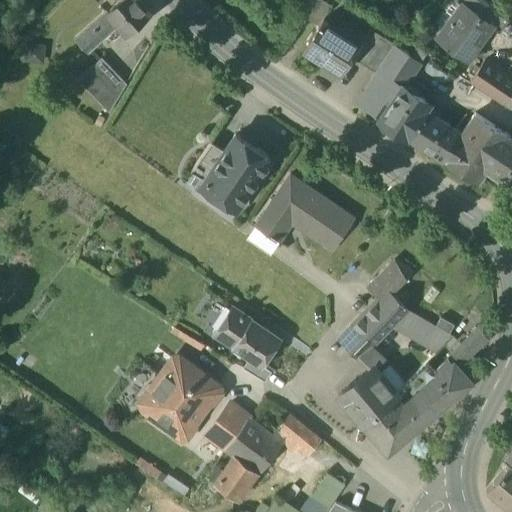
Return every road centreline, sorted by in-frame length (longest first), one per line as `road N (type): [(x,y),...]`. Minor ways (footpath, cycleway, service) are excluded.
road 1 (secondary): [(511,266),(482,230),(230,53),(178,0)]
road 2 (secondary): [(460,491),(469,436),(511,350)]
